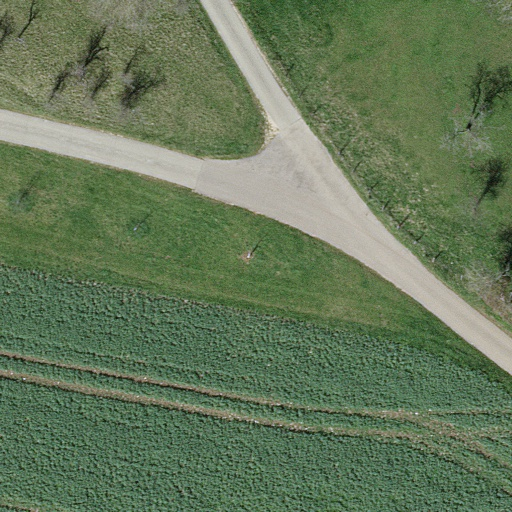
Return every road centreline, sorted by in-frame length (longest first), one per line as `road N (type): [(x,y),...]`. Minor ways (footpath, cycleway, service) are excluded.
road 1 (unclassified): [(511,358),(313,196),(282,117),(210,0)]
road 2 (track): [(0,126),(313,196)]
